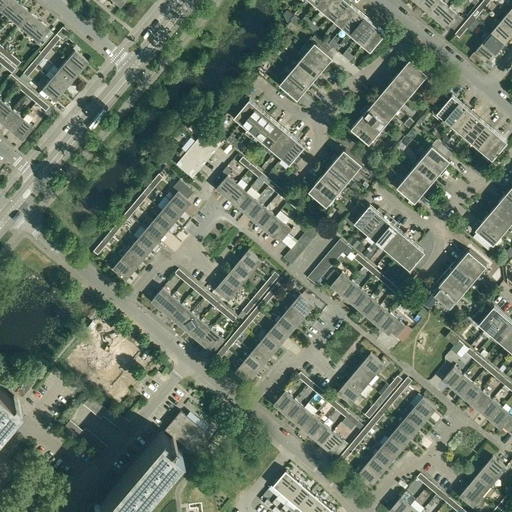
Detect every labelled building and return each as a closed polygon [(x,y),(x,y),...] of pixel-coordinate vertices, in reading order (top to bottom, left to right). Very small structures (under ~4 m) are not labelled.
[(6,0),(0,7),(0,9),(9,17),(20,3),(16,0),(6,0)] [(323,8),(321,10),(327,16),(330,13),(330,14),(341,0),(329,0),(323,8)] [(346,0),(341,0),(330,14),(337,19),(350,3),(346,0)] [(421,0),(419,3),(429,12),(438,0),(421,0)] [(442,0),(438,0),(429,12),(438,20),(450,6),(442,0)] [(483,0),(479,5),(483,8),(490,0),(483,0)] [(30,11),(20,3),(9,17),(18,25),(30,11)] [(357,9),(350,3),(337,19),(344,25),(357,9)] [(479,5),(471,15),(475,18),(483,8),(479,5)] [(450,6),(438,20),(448,28),(453,22),(459,15),(450,6)] [(357,9),(344,25),(345,26),(349,30),(350,31),(364,15),(357,9)] [(30,11),(18,25),(28,33),(39,19),(30,11)] [(511,15),(508,12),(499,22),(511,32),(511,15)] [(364,15),(350,31),(357,37),(371,21),(364,15)] [(471,15),(463,24),(467,28),(475,18),(471,15)] [(49,28),(39,19),(28,33),(38,41),(49,28)] [(371,21),(357,37),(364,43),(378,26),(371,21)] [(511,32),(499,22),(491,31),(505,42),(511,33),(511,32)] [(463,24),(455,33),(459,37),(467,28),(463,24)] [(378,26),(364,43),(371,49),(373,47),(385,33),(378,26)] [(491,31),(483,41),(496,52),(505,42),(491,31)] [(332,46),(316,33),(312,38),(316,41),(310,48),(326,62),(332,55),(328,51),(332,46)] [(56,34),(48,43),(52,47),(60,37),(56,34)] [(483,41),(475,51),(488,62),(496,52),(483,41)] [(44,56),(52,47),(48,43),(40,53),(44,56)] [(11,54),(1,45),(0,46),(0,51),(7,58),(11,54)] [(304,55),(320,69),(326,62),(310,48),(304,55)] [(66,59),(80,70),(88,60),(74,49),(66,59)] [(35,66),(44,56),(40,53),(31,63),(35,66)] [(11,54),(7,58),(17,66),(20,62),(11,54)] [(298,62),(315,76),(320,69),(304,55),(298,62)] [(411,58),(405,65),(421,79),(427,72),(411,58)] [(66,59),(58,68),(71,80),(80,70),(66,59)] [(15,68),(5,60),(2,64),(12,72),(15,68)] [(292,69),(309,83),(315,76),(298,62),(292,69)] [(28,76),(35,66),(31,63),(23,72),(28,76)] [(421,79),(405,65),(399,72),(415,86),(421,79)] [(58,68),(50,78),(63,89),(71,80),(58,68)] [(287,76),(303,90),(309,83),(292,69),(287,76)] [(415,86),(399,72),(393,79),(409,93),(415,86)] [(7,78),(16,86),(20,81),(10,74),(7,78)] [(287,76),(280,83),(297,97),(303,90),(287,76)] [(63,89),(50,78),(41,88),(55,99),(63,89)] [(409,93),(393,79),(387,86),(404,100),(409,93)] [(20,81),(16,86),(26,94),(29,90),(20,81)] [(381,93),(398,106),(404,100),(387,86),(381,93)] [(26,94),(36,102),(39,98),(29,90),(26,94)] [(432,100),(437,94),(433,90),(427,96),(432,100)] [(398,106),(381,93),(376,100),(392,113),(398,106)] [(442,105),(438,110),(445,116),(459,100),(451,94),(442,105)] [(39,98),(36,102),(45,110),(49,106),(39,98)] [(242,121),(256,104),(249,98),(235,114),(242,121)] [(370,107),(386,120),(392,113),(376,100),(370,107)] [(465,106),(459,100),(445,116),(452,122),(465,106)] [(3,101),(0,104),(0,121),(2,123),(13,109),(3,101)] [(263,110),(256,104),(242,121),(249,126),(263,110)] [(452,122),(459,128),(472,112),(465,106),(452,122)] [(380,127),(386,120),(370,107),(364,113),(380,127)] [(23,117),(13,109),(2,123),(11,131),(23,117)] [(249,126),(256,132),(270,116),(263,110),(249,126)] [(479,117),(472,112),(459,128),(465,134),(479,117)] [(380,127),(364,113),(358,120),(375,134),(380,127)] [(277,122),(270,116),(256,132),(263,138),(277,122)] [(23,117),(11,131),(21,139),(33,126),(23,117)] [(465,134),(472,140),(486,123),(479,117),(465,134)] [(358,120),(352,128),(368,141),(375,134),(358,120)] [(263,138),(270,144),(283,128),(277,122),(263,138)] [(493,129),(486,123),(472,140),(479,145),(493,129)] [(290,133),(283,128),(270,144),(276,150),(290,133)] [(206,129),(196,140),(210,152),(211,152),(216,146),(217,147),(222,142),(206,129)] [(493,129),(479,145),(486,151),(500,135),(493,129)] [(297,139),(290,133),(276,150),(283,155),(297,139)] [(486,151),(482,155),(490,162),(493,157),(507,141),(500,135),(486,151)] [(406,137),(402,142),(406,145),(410,140),(406,137)] [(297,139),(283,155),(291,162),(292,160),(296,163),(305,153),(301,150),(304,145),(297,139)] [(196,140),(186,152),(201,163),(206,157),(208,159),(212,153),(211,152),(210,152),(196,140)] [(427,151),(444,165),(450,158),(433,144),(427,151)] [(345,148),(339,155),(355,169),(362,162),(345,148)] [(421,158),(438,172),(444,165),(427,151),(421,158)] [(186,152),(177,163),(191,175),(196,169),(198,170),(203,165),(201,163),(186,152)] [(350,176),(355,169),(339,155),(333,162),(350,176)] [(243,156),(240,160),(249,169),(253,164),(243,156)] [(438,172),(421,158),(416,165),(432,179),(438,172)] [(327,169),(344,183),(350,176),(333,162),(327,169)] [(253,164),(249,169),(259,177),(262,173),(253,164)] [(426,186),(432,179),(416,165),(410,172),(426,186)] [(279,175),(272,169),(268,174),(275,180),(279,175)] [(338,190),(344,183),(327,169),(322,176),(338,190)] [(410,172),(404,179),(420,192),(426,186),(410,172)] [(159,173),(151,183),(155,186),(163,177),(159,173)] [(262,173),(259,177),(269,185),(272,181),(262,173)] [(228,174),(216,188),(226,196),(238,182),(228,174)] [(322,176),(316,183),(332,196),(338,190),(322,176)] [(179,189),(170,199),(184,210),(192,201),(187,196),(193,189),(180,178),(174,186),(179,189)] [(398,186),(411,197),(414,200),(420,192),(404,179),(398,186)] [(272,181),(269,185),(278,193),(282,189),(272,181)] [(238,182),(226,196),(236,204),(247,190),(238,182)] [(151,183),(143,192),(147,196),(155,186),(151,183)] [(316,183),(310,190),(326,204),(332,196),(316,183)] [(282,189),(278,193),(288,201),(291,197),(282,189)] [(247,190),(236,204),(246,212),(257,199),(247,190)] [(143,192),(135,202),(139,205),(147,196),(143,192)] [(511,210),(511,199),(506,194),(500,201),(511,210)] [(291,197),(288,201),(297,209),(301,205),(291,197)] [(170,199),(162,209),(176,220),(184,210),(170,199)] [(257,199),(246,212),(256,220),(267,207),(257,199)] [(359,201),(344,219),(351,224),(355,220),(363,226),(376,210),(369,203),(366,207),(359,201)] [(511,210),(500,201),(494,208),(510,221),(511,219),(511,210)] [(135,202),(127,211),(131,215),(139,205),(135,202)] [(267,207),(256,220),(265,229),(277,215),(267,207)] [(504,228),(510,221),(494,208),(488,214),(504,228)] [(162,209),(154,218),(168,230),(176,220),(162,209)] [(376,210),(363,226),(369,232),(383,215),(376,210)] [(127,211),(119,221),(123,224),(131,215),(127,211)] [(504,228),(488,214),(482,221),(499,235),(504,228)] [(277,215),(265,229),(275,237),(277,235),(283,240),(292,229),(277,215)] [(383,215),(369,232),(376,238),(390,221),(383,215)] [(154,218),(146,228),(160,239),(168,230),(154,218)] [(316,218),(313,223),(321,230),(325,225),(316,218)] [(111,230),(115,234),(123,224),(119,221),(111,230)] [(390,221),(376,238),(383,243),(397,227),(390,221)] [(482,221),(476,229),(492,242),(493,242),(496,245),(498,245),(502,240),(502,238),(498,235),(499,235),(482,221)] [(313,223),(309,227),(317,234),(321,230),(313,223)] [(309,227),(306,231),(314,238),(317,234),(309,227)] [(397,227),(383,243),(390,249),(404,233),(397,227)] [(146,228),(138,238),(151,249),(160,239),(146,228)] [(107,244),(115,234),(111,230),(103,240),(107,244)] [(306,231),(302,235),(310,242),(314,238),(306,231)] [(404,233),(390,249),(397,255),(411,239),(404,233)] [(299,239),(307,246),(310,242),(302,235),(299,239)] [(138,238),(130,247),(143,259),(151,249),(138,238)] [(340,238),(336,243),(345,250),(348,245),(340,238)] [(299,239),(295,244),(303,251),(307,246),(299,239)] [(411,239),(397,255),(404,261),(418,245),(411,239)] [(98,254),(107,244),(103,240),(94,250),(98,254)] [(333,247),(341,254),(345,250),(336,243),(333,247)] [(295,244),(291,248),(300,255),(303,251),(295,244)] [(418,245),(404,261),(411,267),(425,251),(418,245)] [(130,247),(122,257),(135,268),(143,259),(130,247)] [(333,247),(329,251),(337,258),(341,254),(333,247)] [(296,259),(300,255),(291,248),(288,252),(296,259)] [(249,249),(240,259),(254,270),(262,260),(249,249)] [(463,256),(480,270),(486,263),(470,249),(463,256)] [(326,255),(334,262),(337,258),(329,251),(326,255)] [(296,259),(288,252),(284,257),(292,264),(296,259)] [(358,253),(354,257),(364,265),(367,261),(358,253)] [(326,255),(322,259),(330,267),(334,262),(326,255)] [(480,270),(463,256),(458,263),(474,277),(480,270)] [(127,278),(135,268),(122,257),(113,267),(127,278)] [(240,259),(232,268),(245,280),(254,270),(240,259)] [(322,259),(319,264),(327,271),(330,267),(322,259)] [(367,261),(364,265),(374,274),(377,269),(367,261)] [(458,263),(452,270),(468,284),(475,290),(481,283),(474,277),(458,263)] [(327,271),(319,264),(315,268),(323,275),(327,271)] [(179,268),(175,273),(185,281),(188,277),(179,268)] [(232,268),(224,278),(237,289),(245,280),(232,268)] [(315,268),(311,272),(320,279),(323,275),(315,268)] [(334,268),(326,277),(332,283),(331,284),(341,293),(352,279),(342,271),(340,273),(334,268)] [(377,269),(374,274),(383,282),(387,278),(377,269)] [(468,284),(452,270),(446,277),(462,291),(468,284)] [(275,271),(267,281),(271,285),(279,275),(275,271)] [(320,279),(311,272),(307,277),(316,284),(320,279)] [(188,277),(185,281),(194,289),(198,285),(188,277)] [(282,277),(274,287),(278,290),(286,280),(282,277)] [(462,291),(446,277),(440,284),(457,298),(462,291)] [(224,278),(215,288),(229,299),(237,289),(224,278)] [(387,278),(383,282),(393,290),(396,286),(387,278)] [(352,279),(341,293),(351,301),(362,287),(352,279)] [(267,281),(259,291),(263,294),(271,285),(267,281)] [(440,284),(434,291),(450,305),(457,298),(440,284)] [(198,285),(194,289),(204,297),(207,293),(204,290),(198,285)] [(163,286),(152,300),(162,308),(173,295),(163,286)] [(396,286),(393,290),(403,298),(406,294),(396,286)] [(274,287),(265,296),(270,300),(278,290),(274,287)] [(371,295),(362,287),(351,301),(360,309),(371,295)] [(259,291),(250,300),(255,304),(263,294),(259,291)] [(207,293),(204,297),(214,305),(217,301),(207,293)] [(293,303),(306,314),(314,304),(301,293),(293,303)] [(406,294),(403,298),(412,306),(416,302),(406,294)] [(430,308),(437,299),(431,294),(424,304),(430,308)] [(183,303),(173,295),(162,308),(171,316),(183,303)] [(371,295),(360,309),(370,317),(381,303),(371,295)] [(261,309),(270,300),(265,296),(257,306),(261,309)] [(255,304),(250,300),(242,310),(246,313),(255,304)] [(223,313),(227,309),(217,301),(214,305),(223,313)] [(489,301),(474,319),(485,329),(487,327),(501,311),(493,305),(489,301)] [(171,316),(181,324),(192,311),(183,303),(171,316)] [(293,303),(284,312),(298,324),(306,314),(293,303)] [(370,317),(379,325),(390,311),(381,303),(370,317)] [(257,306),(249,315),(253,319),(261,309),(257,306)] [(227,309),(223,313),(233,321),(236,317),(227,309)] [(202,319),(192,311),(181,324),(191,333),(202,319)] [(406,325),(390,311),(379,325),(389,333),(391,332),(397,337),(406,325)] [(507,317),(501,311),(487,327),(494,333),(507,317)] [(284,312),(276,322),(289,333),(298,324),(284,312)] [(100,394),(128,360),(137,339),(106,313),(63,363),(100,394)] [(245,329),(253,319),(249,315),(241,325),(245,329)] [(494,333),(501,339),(511,325),(511,320),(507,317),(494,333)] [(191,333),(200,341),(211,327),(202,319),(191,333)] [(281,343),(289,333),(276,322),(268,332),(281,343)] [(233,335),(237,338),(245,329),(241,325),(233,335)] [(511,338),(511,325),(501,339),(507,344),(511,338)] [(211,327),(200,341),(210,349),(212,347),(216,351),(225,339),(221,335),(211,327)] [(459,339),(450,331),(445,336),(455,344),(459,339)] [(268,332),(260,341),(273,353),(281,343),(268,332)] [(229,348),(237,338),(233,335),(225,344),(229,348)] [(265,362),(273,353),(260,341),(252,351),(265,362)] [(221,358),(229,348),(225,344),(216,354),(221,358)] [(476,360),(479,356),(469,348),(466,352),(476,360)] [(252,351),(244,360),(257,372),(265,362),(252,351)] [(362,361),(376,373),(384,363),(371,352),(362,361)] [(479,356),(476,360),(485,368),(489,364),(479,356)] [(240,364),(235,370),(249,382),(257,372),(244,360),(240,358),(237,362),(240,364)] [(362,361),(354,371),(368,382),(376,373),(362,361)] [(489,364),(485,368),(495,376),(498,372),(489,364)] [(453,387),(464,373),(454,365),(443,379),(453,387)] [(297,375),(307,384),(310,379),(301,371),(297,375)] [(354,371),(346,381),(360,392),(368,382),(354,371)] [(498,372),(495,376),(504,384),(508,380),(498,372)] [(474,381),(464,373),(453,387),(462,395),(474,381)] [(28,375),(27,377),(15,391),(22,396),(35,381),(28,375)] [(398,375),(390,384),(394,388),(402,379),(398,375)] [(307,384),(316,392),(320,388),(310,379),(307,384)] [(404,380),(396,390),(400,393),(408,384),(405,381),(404,380)] [(351,402),(360,392),(346,381),(338,391),(351,402)] [(474,381),(462,395),(472,403),(483,390),(474,381)] [(140,393),(146,386),(141,382),(135,389),(140,393)] [(386,397),(394,388),(390,384),(382,394),(386,397)] [(0,421),(17,401),(10,396),(6,392),(0,386),(0,421)] [(330,396),(320,388),(316,392),(326,400),(330,396)] [(274,403),(284,411),(295,398),(285,389),(274,403)] [(392,403),(400,393),(396,390),(388,400),(392,403)] [(493,398),(483,390),(472,403),(482,411),(493,398)] [(382,394),(374,404),(378,407),(386,397),(382,394)] [(89,395),(82,403),(87,407),(94,399),(89,395)] [(326,400),(336,408),(339,404),(330,396),(326,400)] [(423,396),(414,405),(428,417),(436,407),(423,396)] [(305,406),(295,398),(284,411),(293,419),(305,406)] [(503,406),(493,398),(482,411),(491,420),(503,406)] [(94,399),(87,407),(91,411),(98,403),(94,399)] [(380,409),(384,413),(392,403),(388,400),(380,409)] [(98,403),(91,411),(95,414),(102,406),(98,403)] [(336,408),(346,416),(349,412),(339,404),(336,408)] [(378,407),(374,404),(365,414),(369,417),(378,407)] [(406,415),(420,426),(428,417),(414,405),(406,415)] [(102,406),(95,414),(100,418),(103,415),(107,410),(102,406)] [(303,427),(314,414),(305,406),(293,419),(303,427)] [(511,414),(503,406),(491,420),(501,428),(503,426),(509,431),(511,427),(511,414)] [(107,410),(103,415),(107,419),(114,410),(110,407),(107,410)] [(376,422),(384,413),(380,409),(372,419),(376,422)] [(114,410),(107,419),(111,422),(118,414),(114,410)] [(180,410),(164,428),(165,429),(182,443),(193,453),(209,435),(203,429),(203,430),(197,425),(198,425),(197,424),(197,425),(192,420),(191,419),(191,420),(186,415),(186,414),(185,415),(180,410)] [(349,412),(346,416),(355,424),(359,420),(349,412)] [(123,418),(118,414),(111,422),(116,426),(123,418)] [(324,422),(314,414),(303,427),(313,436),(324,422)] [(406,415),(398,425),(412,436),(420,426),(406,415)] [(123,418),(116,426),(121,431),(129,421),(124,416),(123,418)] [(69,419),(62,428),(67,431),(74,423),(69,419)] [(368,432),(376,422),(372,419),(364,428),(368,432)] [(322,444),(334,430),(324,422),(313,436),(322,444)] [(74,423),(67,431),(71,435),(78,427),(74,423)] [(398,425),(390,434),(404,446),(412,436),(398,425)] [(78,427),(71,435),(75,439),(78,436),(78,435),(82,430),(78,427)] [(82,430),(78,435),(78,436),(82,439),(89,431),(85,427),(82,430)] [(360,441),(368,432),(364,428),(356,438),(360,441)] [(93,504),(92,503),(87,509),(89,511),(128,511),(180,451),(178,449),(182,443),(165,429),(110,494),(106,490),(103,492),(98,488),(93,494),(98,499),(93,504)] [(334,430),(322,444),(332,452),(333,451),(338,455),(348,442),(344,439),(334,430)] [(89,431),(82,439),(87,443),(94,435),(89,431)] [(382,444),(396,455),(404,446),(390,434),(382,444)] [(94,435),(87,443),(91,446),(98,438),(94,435)] [(98,438),(91,446),(95,450),(102,442),(98,438)] [(352,451),(360,441),(356,438),(348,447),(352,451)] [(102,442),(95,450),(100,454),(107,446),(102,442)] [(382,444),(374,453),(387,465),(396,455),(382,444)] [(352,451),(348,447),(339,458),(343,461),(352,451)] [(374,453),(366,463),(379,475),(387,465),(374,453)] [(493,455),(484,465),(498,476),(506,466),(493,455)] [(371,485),(379,475),(366,463),(357,473),(371,485)] [(484,465),(476,474),(490,485),(498,476),(484,465)] [(273,484),(281,491),(295,476),(286,469),(273,484)] [(417,476),(427,485),(430,481),(420,472),(417,476)] [(482,495),(490,485),(476,474),(468,484),(482,495)] [(295,476),(281,491),(289,498),(288,500),(303,483),(295,476)] [(430,481),(427,485),(436,493),(440,489),(430,481)] [(296,507),(311,490),(303,483),(288,500),(296,507)] [(473,505),(482,495),(468,484),(460,494),(473,505)] [(436,493),(438,494),(441,496),(446,501),(449,497),(440,489),(436,493)] [(311,490),(296,507),(297,507),(298,506),(305,511),(306,511),(319,497),(311,490)] [(390,508),(393,511),(403,511),(411,503),(401,495),(390,508)] [(319,497),(306,511),(320,511),(328,504),(319,497)] [(459,505),(449,497),(446,501),(456,509),(459,505)] [(504,497),(496,507),(500,510),(508,501),(504,497)] [(403,511),(419,511),(421,511),(411,503),(403,511)]
